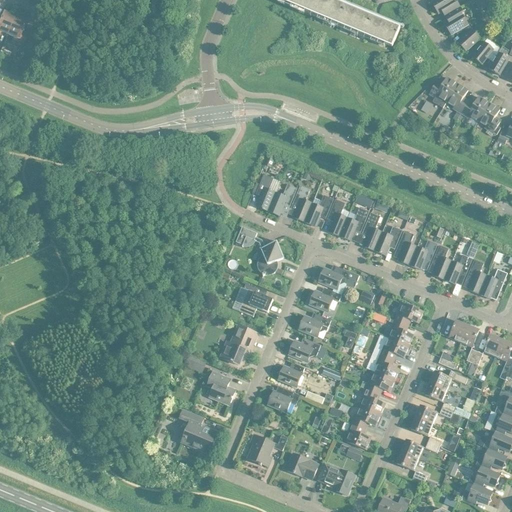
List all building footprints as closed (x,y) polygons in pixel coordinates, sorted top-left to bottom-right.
[(400,28),(398,27),(333,0),(278,0),(392,47),(400,28)] [(445,17),(460,8),(457,3),(455,4),(452,0),(435,0),(431,3),(438,14),(442,12),(445,17)] [(463,13),(460,8),(445,17),(448,22),(444,24),(451,36),(455,33),(459,39),(472,28),(469,24),(467,25),(461,14),(463,13)] [(0,33),(1,32),(7,34),(15,16),(3,12),(1,17),(0,17),(0,18),(0,33)] [(15,16),(7,34),(13,37),(12,41),(23,46),(27,34),(22,32),(23,29),(24,27),(26,21),(15,16)] [(458,43),(466,52),(480,39),(472,30),(458,43)] [(476,45),(468,54),(481,65),(493,50),(484,43),(480,48),(476,45)] [(509,59),(504,57),(508,51),(502,47),(489,69),(499,76),(509,59)] [(443,108),(446,102),(457,84),(447,78),(442,85),(436,82),(429,95),(434,98),(432,102),(443,108)] [(468,91),(457,84),(446,102),(456,109),(455,111),(461,114),(468,101),(463,98),(468,91)] [(468,101),(461,114),(467,118),(468,116),(478,122),(489,104),(478,97),(474,105),(468,101)] [(489,104),(478,122),(484,125),(483,128),(487,130),(485,133),(491,137),(501,121),(495,118),(499,110),(489,104)] [(440,113),(436,120),(443,123),(447,116),(440,113)] [(493,149),(497,141),(490,138),(486,146),(493,149)] [(260,185),(255,195),(261,197),(257,207),(268,212),(275,193),(269,190),(273,179),(264,175),(260,185)] [(275,193),(268,212),(279,216),(283,206),(289,209),(297,189),(287,185),(282,196),(275,193)] [(300,186),(292,206),(297,208),(293,217),(293,218),(304,223),(312,204),(305,201),(309,190),(300,186)] [(312,204),(304,223),(315,227),(316,226),(318,220),(320,217),(325,219),(333,200),(323,196),(319,207),(312,204)] [(339,237),(347,218),(340,216),(344,204),(335,200),(327,220),(332,222),(328,232),(339,237)] [(354,221),(347,218),(339,237),(350,242),(354,231),(360,234),(369,212),(359,208),(354,221)] [(374,251),(382,233),(375,230),(380,217),(370,213),(362,234),(367,237),(363,247),(374,251)] [(242,227),(235,242),(242,245),(241,247),(243,248),(245,248),(248,248),(250,247),(251,246),(253,245),(254,243),(255,242),(259,243),(261,248),(260,249),(261,250),(259,251),(257,253),(255,255),(253,257),(253,258),(252,259),(258,261),(257,262),(257,264),(257,265),(257,267),(257,269),(258,271),(259,272),(260,273),(262,274),(263,276),(264,276),(266,276),(268,276),(269,276),(271,275),(273,274),(274,273),(275,272),(276,270),(277,269),(275,269),(275,267),(275,265),(275,264),(275,262),(277,261),(284,259),(277,242),(266,247),(265,247),(262,240),(255,237),(256,233),(242,227)] [(389,236),(382,233),(374,251),(385,256),(389,246),(395,248),(402,231),(392,227),(389,236)] [(438,228),(434,236),(440,239),(444,230),(438,228)] [(404,231),(397,249),(402,251),(398,261),(409,266),(417,247),(410,244),(413,235),(404,231)] [(417,247),(409,266),(420,271),(424,260),(430,263),(437,245),(428,241),(424,250),(417,247)] [(439,246),(431,263),(437,266),(433,276),(444,280),(451,262),(444,259),(448,250),(439,246)] [(451,262),(444,280),(455,285),(459,275),(465,277),(472,260),(462,256),(459,265),(451,262)] [(474,260),(466,278),(472,280),(468,290),(479,295),(486,276),(479,273),(483,264),(474,260)] [(321,276),(318,282),(326,285),(327,287),(328,286),(334,289),(333,292),(341,296),(346,284),(354,288),(359,277),(350,273),(342,270),(340,276),(335,274),(333,273),(331,274),(330,272),(324,269),(323,271),(320,272),(321,276)] [(486,276),(479,295),(490,299),(494,289),(500,292),(507,274),(497,270),(493,279),(486,276)] [(243,301),(239,312),(253,318),(256,309),(268,313),(273,301),(255,293),(257,288),(246,283),(244,289),(248,290),(243,301)] [(312,298),(309,305),(317,308),(318,309),(319,309),(328,312),(333,299),(339,302),(341,296),(333,292),(330,298),(326,296),(326,297),(324,296),(322,296),(321,294),(314,292),(314,294),(310,295),(312,298)] [(384,296),(378,294),(374,303),(380,306),(384,296)] [(397,315),(394,321),(408,327),(410,321),(418,324),(423,312),(414,309),(415,307),(409,305),(408,306),(403,304),(399,316),(397,315)] [(301,323),(299,330),(306,333),(307,335),(309,334),(317,338),(323,340),(326,332),(331,321),(322,317),(320,324),(315,322),(313,321),(311,322),(311,320),(310,319),(304,317),(303,319),(300,320),(301,323)] [(387,332),(393,324),(388,320),(382,329),(387,332)] [(394,328),(392,331),(389,339),(408,347),(413,336),(405,332),(408,327),(394,321),(391,327),(394,328)] [(460,343),(467,326),(456,321),(449,338),(460,343)] [(249,354),(255,339),(257,334),(238,326),(231,343),(227,341),(221,357),(222,359),(238,366),(240,365),(243,357),(244,358),(246,354),(247,354),(249,354)] [(467,326),(460,343),(472,348),(479,331),(467,326)] [(362,328),(360,335),(367,337),(369,331),(362,328)] [(346,330),(344,336),(348,338),(344,347),(350,349),(357,334),(346,330)] [(483,352),(495,357),(502,340),(490,335),(483,352)] [(408,347),(389,339),(385,350),(382,349),(380,355),(392,360),(394,355),(404,359),(408,347)] [(511,348),(511,344),(502,340),(495,357),(506,362),(511,348)] [(300,345),(294,342),(293,344),(290,345),(291,348),(288,355),(296,358),(297,360),(298,359),(307,363),(308,358),(314,356),(316,357),(320,346),(312,343),(310,349),(305,347),(303,346),(301,347),(300,345)] [(471,350),(466,361),(472,364),(477,352),(471,350)] [(482,354),(477,352),(472,364),(477,366),(482,354)] [(379,362),(375,373),(394,381),(399,370),(389,366),(392,360),(380,355),(377,362),(379,362)] [(450,368),(452,363),(440,358),(438,364),(450,368)] [(290,370),(283,367),(283,369),(279,370),(281,373),(278,380),(286,383),(286,385),(288,384),(296,388),(304,369),(293,364),(291,369),(290,370)] [(506,378),(511,366),(505,364),(499,378),(505,381),(506,378)] [(320,374),(332,379),(335,373),(323,368),(320,374)] [(429,384),(446,391),(451,380),(453,381),(453,380),(465,385),(467,379),(445,370),(443,376),(434,372),(429,384)] [(229,406),(236,390),(229,388),(232,381),(212,372),(206,387),(212,389),(209,398),(229,406)] [(394,381),(375,373),(370,384),(368,384),(366,390),(377,395),(380,389),(390,393),(394,381)] [(442,402),(446,391),(429,384),(425,395),(442,402)] [(474,388),(469,400),(475,402),(480,390),(474,388)] [(279,395),(273,392),(272,394),(269,395),(270,399),(268,405),(275,408),(276,410),(277,409),(286,413),(290,403),(295,406),(299,396),(283,389),(281,394),(279,395)] [(377,395),(366,390),(363,396),(365,397),(361,408),(380,416),(385,404),(375,400),(377,395)] [(325,396),(322,405),(328,408),(333,396),(328,394),(325,396)] [(497,414),(502,416),(508,418),(511,413),(511,394),(507,406),(501,403),(499,408),(497,407),(495,413),(497,414)] [(441,409),(453,414),(455,408),(444,403),(441,409)] [(415,418),(432,425),(437,414),(420,407),(415,418)] [(380,416),(361,408),(356,419),(354,418),(351,424),(363,429),(366,423),(375,427),(380,416)] [(439,415),(451,419),(453,414),(441,409),(439,415)] [(203,419),(183,411),(179,419),(190,423),(184,436),(182,435),(181,439),(182,440),(181,443),(209,454),(218,434),(200,427),(203,419)] [(501,436),(504,430),(511,433),(511,419),(508,418),(502,416),(497,414),(490,431),(495,433),(501,436)] [(427,437),(432,425),(415,418),(410,430),(427,437)] [(324,424),(321,432),(327,435),(330,427),(324,424)] [(363,429),(351,424),(349,430),(351,431),(346,443),(366,451),(370,439),(363,436),(365,429),(363,429)] [(501,436),(495,433),(492,440),(487,438),(482,448),(488,451),(494,453),(496,447),(509,453),(511,445),(511,440),(501,436)] [(281,435),(277,445),(253,435),(250,443),(255,445),(249,459),(248,459),(259,464),(258,465),(261,466),(261,465),(268,468),(272,458),(268,456),(271,447),(282,452),(288,438),(281,435)] [(427,443),(439,448),(441,442),(429,437),(427,443)] [(401,453),(418,460),(423,448),(406,441),(401,453)] [(425,449),(436,454),(439,448),(427,443),(425,449)] [(282,465),(289,449),(286,447),(278,464),(282,465)] [(350,448),(349,449),(347,455),(346,456),(359,461),(363,453),(350,448)] [(494,453),(488,451),(485,458),(479,456),(475,466),(487,471),(487,470),(489,465),(502,470),(507,458),(494,453)] [(418,460),(401,453),(396,464),(413,471),(418,460)] [(293,454),(286,471),(301,477),(302,477),(312,481),(318,465),(308,461),(293,454)] [(318,481),(334,487),(332,490),(347,496),(355,477),(340,471),(340,472),(324,465),(318,481)] [(479,488),(482,482),(495,488),(500,476),(487,470),(487,471),(475,466),(468,483),(479,488)] [(427,477),(415,472),(413,478),(424,482),(427,477)] [(492,493),(479,488),(468,483),(465,490),(461,501),(472,505),(475,500),(487,505),(492,493)] [(397,505),(383,499),(377,511),(405,511),(410,501),(401,498),(397,505)]
